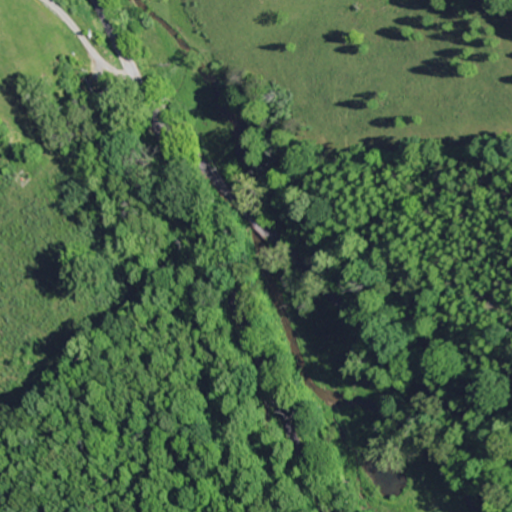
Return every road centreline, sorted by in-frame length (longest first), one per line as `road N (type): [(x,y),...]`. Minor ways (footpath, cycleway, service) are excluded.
road 1 (residential): [(511,454),(371,334),(149,112)]
road 2 (tertiary): [(325,511),(149,112)]
road 3 (tertiary): [(149,112),(95,0)]
